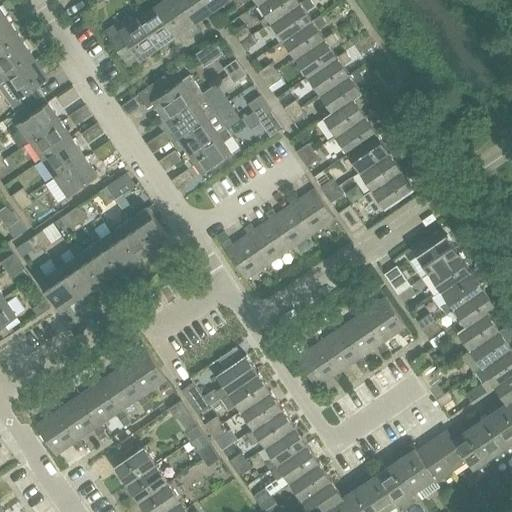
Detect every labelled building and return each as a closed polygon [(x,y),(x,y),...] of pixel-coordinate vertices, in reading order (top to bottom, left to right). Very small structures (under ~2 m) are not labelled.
[(176,35),(194,22),(179,0),(163,0),(156,5),(176,35)] [(205,0),(179,0),(194,22),(212,10),(205,0)] [(205,0),(212,10),(227,0),(205,0)] [(263,0),(259,3),(265,13),(259,18),(264,26),(271,22),(300,2),(299,0),(263,0)] [(310,0),(303,0),(300,2),(271,22),(283,39),(312,20),(306,10),(314,5),(310,0)] [(156,5),(139,17),(159,47),(176,35),(156,5)] [(0,30),(11,23),(0,7),(0,30)] [(140,59),(159,47),(139,17),(135,11),(106,30),(128,62),(137,56),(140,59)] [(283,39),(296,57),(325,38),(318,28),(326,23),(321,14),(312,20),(283,39)] [(0,30),(0,57),(23,42),(11,23),(0,30)] [(234,36),(239,43),(252,35),(247,27),(234,36)] [(296,57),(308,76),(337,56),(331,46),(338,41),(333,32),(325,38),(296,57)] [(257,43),(252,35),(239,43),(245,51),(257,43)] [(0,57),(0,70),(6,79),(35,60),(23,42),(0,57)] [(308,76),(320,94),(349,74),(343,65),(351,59),(345,51),(337,56),(308,76)] [(43,54),(35,60),(6,79),(14,91),(9,94),(19,109),(25,106),(30,114),(48,102),(37,86),(48,78),(41,68),(49,63),(43,54)] [(241,66),(235,59),(223,67),(228,75),(241,66)] [(264,79),(276,71),(271,63),(259,71),(264,79)] [(241,66),(228,75),(234,83),(246,74),(241,66)] [(357,69),(349,74),(320,94),(332,111),(361,91),(355,83),(363,77),(357,69)] [(282,78),(276,71),(264,79),(269,87),(282,78)] [(166,118),(195,98),(203,93),(190,74),(173,86),(165,75),(139,94),(148,107),(155,103),(166,118)] [(361,91),(332,111),(324,117),(336,135),(366,115),(360,107),(368,102),(361,91)] [(265,102),(260,95),(248,103),(253,111),(265,102)] [(166,118),(178,137),(207,116),(216,111),(208,99),(200,105),(195,98),(166,118)] [(289,115),(301,107),(296,99),(283,108),(289,115)] [(13,114),(31,141),(60,121),(48,102),(30,114),(25,106),(19,109),(13,114)] [(265,102),(253,111),(258,118),(270,110),(265,102)] [(306,114),(301,107),(289,115),(294,123),(306,114)] [(343,157),(348,153),(378,133),(372,124),(380,119),(374,110),(366,115),(336,135),(344,147),(339,151),(343,157)] [(178,137),(190,154),(219,134),(227,128),(220,118),(212,123),(207,116),(178,137)] [(31,141),(44,159),(73,139),(60,121),(31,141)] [(390,151),(378,133),(348,153),(361,171),(390,151)] [(219,134),(190,154),(203,173),(206,171),(210,177),(236,159),(219,134)] [(44,159),(56,177),(85,157),(73,139),(44,159)] [(296,151),(301,159),(314,150),(309,143),(296,151)] [(301,159),(307,166),(319,158),(314,150),(301,159)] [(402,169),(390,151),(361,171),(373,189),(402,169)] [(0,153),(0,173),(9,167),(0,153)] [(85,157),(56,177),(68,195),(97,175),(85,157)] [(415,188),(402,169),(373,189),(386,208),(415,188)] [(127,173),(107,186),(115,199),(135,185),(127,173)] [(333,178),(321,187),(326,195),(338,186),(333,178)] [(115,199),(107,186),(99,192),(108,204),(115,199)] [(344,194),(338,186),(326,195),(331,202),(344,194)] [(11,196),(16,204),(28,195),(23,188),(11,196)] [(288,198),(292,204),(312,234),(335,218),(315,188),(299,199),(294,193),(288,198)] [(28,195),(16,204),(21,212),(34,203),(28,195)] [(290,248),(312,234),(292,204),(277,214),(272,208),(266,213),(270,219),(290,248)] [(350,204),(338,212),(352,233),(364,224),(350,204)] [(0,210),(0,217),(2,220),(14,212),(9,205),(0,210)] [(71,211),(79,223),(87,218),(79,206),(71,211)] [(130,219),(150,249),(168,236),(148,207),(130,219)] [(71,211),(63,216),(72,228),(79,223),(71,211)] [(14,212),(2,220),(7,228),(20,220),(14,212)] [(108,227),(112,232),(131,261),(141,254),(146,263),(155,257),(149,249),(150,249),(130,219),(118,228),(114,223),(108,227)] [(268,263),(290,248),(270,219),(255,229),(251,223),(244,228),(248,234),(268,263)] [(43,230),(35,235),(44,248),(51,243),(43,230)] [(90,239),(94,244),(113,273),(131,261),(112,232),(101,239),(97,234),(90,239)] [(246,279),(268,263),(248,234),(233,244),(229,238),(221,243),(246,279)] [(429,272),(459,252),(446,234),(417,254),(429,272)] [(44,248),(35,235),(27,241),(36,253),(44,248)] [(113,273),(94,244),(75,256),(95,286),(113,273)] [(471,270),(459,252),(429,272),(442,290),(471,270)] [(13,254),(1,262),(12,278),(24,269),(13,254)] [(75,256),(57,269),(77,298),(95,286),(75,256)] [(397,266),(384,274),(394,288),(406,279),(397,266)] [(77,298),(57,269),(39,281),(59,310),(77,298)] [(442,290),(454,309),(484,289),(471,270),(442,290)] [(394,288),(403,302),(416,293),(406,279),(394,288)] [(496,307),(484,289),(454,309),(461,319),(454,324),(458,330),(457,331),(458,332),(488,312),(496,307)] [(386,297),(364,312),(383,342),(399,331),(403,337),(410,332),(386,297)] [(5,298),(0,301),(0,327),(17,316),(5,298)] [(38,317),(50,308),(45,300),(33,309),(38,317)] [(387,348),(383,342),(364,312),(342,327),(361,357),(377,346),(381,352),(387,348)] [(458,332),(470,350),(500,330),(488,312),(458,332)] [(430,314),(417,322),(423,330),(435,321),(430,314)] [(423,330),(428,338),(440,329),(435,321),(423,330)] [(511,330),(508,324),(500,330),(470,350),(482,367),(511,347),(506,338),(511,333),(511,330)] [(366,363),(361,357),(342,327),(320,342),(340,372),(355,361),(359,367),(366,363)] [(320,342),(297,358),(317,387),(333,376),(338,382),(344,378),(340,372),(320,342)] [(482,367),(490,378),(482,383),(487,390),(495,385),(495,386),(511,374),(511,347),(482,367)] [(125,365),(144,395),(160,384),(164,391),(171,386),(147,350),(125,365)] [(221,397),(258,372),(246,354),(217,374),(224,385),(216,391),(221,397)] [(149,401),(144,395),(125,365),(103,380),(123,410),(138,399),(142,405),(149,401)] [(419,373),(424,381),(436,373),(431,365),(419,373)] [(270,390),(258,372),(221,397),(229,409),(237,403),(241,410),(270,390)] [(424,381),(429,389),(442,380),(436,373),(424,381)] [(506,402),(508,402),(511,398),(511,374),(495,386),(506,402)] [(81,395),(101,425),(116,414),(120,420),(126,416),(123,410),(103,380),(81,395)] [(181,390),(186,397),(198,414),(210,406),(194,382),(181,390)] [(241,410),(254,428),(283,408),(270,390),(241,410)] [(436,399),(441,407),(454,398),(449,390),(436,399)] [(59,409),(79,439),(94,429),(98,435),(105,431),(101,425),(81,395),(59,409)] [(511,407),(508,402),(506,402),(489,415),(511,449),(511,407)] [(295,426),(283,408),(254,428),(246,434),(253,444),(261,439),(266,446),(295,426)] [(83,446),(79,439),(59,409),(36,425),(56,455),(72,444),(76,450),(83,446)] [(511,449),(489,415),(471,427),(497,464),(511,453),(511,449)] [(210,432),(222,423),(217,416),(205,424),(210,432)] [(222,423),(210,432),(215,439),(228,431),(222,423)] [(198,425),(186,433),(191,441),(203,432),(198,425)] [(265,462),(270,470),(307,444),(295,426),(266,446),(273,457),(265,462)] [(497,464),(471,427),(454,438),(447,429),(416,450),(415,448),(414,449),(434,478),(436,481),(467,460),(473,469),(474,468),(480,476),(497,464)] [(203,459),(215,451),(210,443),(198,451),(203,459)] [(320,462),(307,444),(270,470),(277,480),(285,475),(290,482),(320,462)] [(144,445),(115,465),(127,484),(157,464),(144,445)] [(414,449),(397,461),(417,490),(434,478),(414,449)] [(220,458),(215,451),(203,459),(208,467),(220,458)] [(234,468),(247,459),(241,452),(229,460),(234,468)] [(247,459),(234,468),(239,475),(252,467),(247,459)] [(397,461),(379,473),(398,502),(404,510),(415,502),(410,494),(417,490),(397,461)] [(303,500),(323,486),(332,480),(320,462),(290,482),(303,500)] [(140,502),(169,482),(157,464),(127,484),(140,502)] [(378,511),(384,511),(398,502),(379,473),(360,485),(378,511)] [(344,497),(332,480),(323,486),(303,500),(308,508),(318,501),(324,510),(342,498),(344,497)] [(169,482),(140,502),(146,511),(164,511),(182,500),(169,482)] [(378,511),(360,485),(344,497),(342,498),(352,511),(378,511)] [(259,503),(271,495),(266,487),(253,496),(259,503)] [(271,495),(259,503),(264,511),(276,503),(271,495)] [(352,511),(342,498),(324,510),(325,511),(352,511)] [(182,500),(164,511),(182,511),(187,509),(182,500)]
